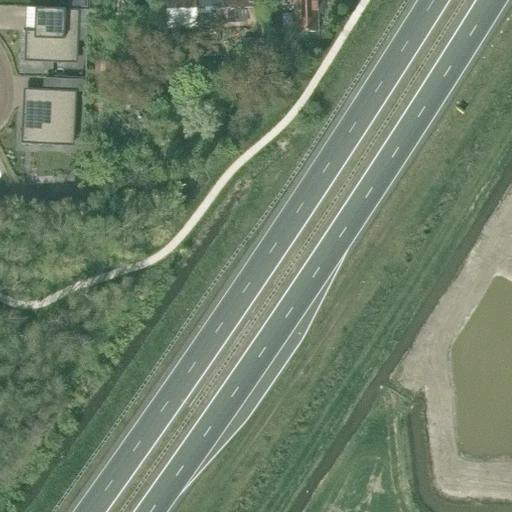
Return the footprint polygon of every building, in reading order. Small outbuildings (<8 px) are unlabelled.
[(113,0),(113,17),(113,21),(122,22),(136,22),(136,11),(132,10),(132,0),(113,0)] [(162,35),(193,34),(192,0),(160,0),(161,10),(158,10),(158,27),(162,27),(162,35)] [(194,45),(265,43),(263,0),(192,0),(193,34),(194,45)] [(294,32),(317,32),(315,0),(286,0),(286,3),(293,3),(294,32)] [(79,10),(34,8),(33,31),(25,30),(23,62),(65,64),(66,41),(78,41),(79,10)] [(122,35),(122,22),(113,21),(113,17),(99,16),(98,34),(122,35)] [(96,64),(95,77),(139,79),(139,66),(96,64)] [(108,79),(93,79),(93,95),(108,95),(108,79)] [(76,92),(32,90),(31,112),(22,112),(20,144),(63,147),(64,122),(75,123),(76,92)] [(91,109),(90,134),(112,135),(113,110),(91,109)] [(175,112),(156,113),(157,130),(176,129),(175,112)]
